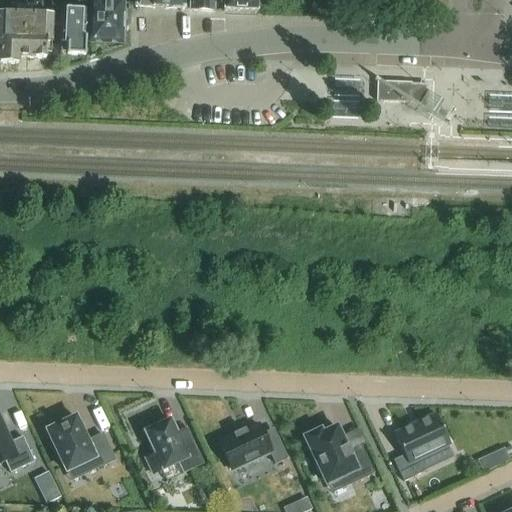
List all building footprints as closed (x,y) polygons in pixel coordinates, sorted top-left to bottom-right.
[(107,2),(106,0),(91,0),(90,44),(122,45),(123,3),(107,2)] [(135,0),(135,9),(159,10),(159,0),(135,0)] [(159,0),(159,10),(183,11),(183,0),(159,0)] [(189,0),(189,11),(214,12),(214,0),(189,0)] [(223,0),(223,13),(257,14),(257,0),(223,0)] [(0,65),(18,67),(18,60),(45,61),(45,54),(51,54),(51,46),(52,19),(43,19),(43,5),(25,5),(24,6),(11,6),(11,18),(0,17),(0,65)] [(87,12),(62,11),(60,45),(60,46),(61,46),(61,54),(67,54),(67,55),(84,56),(85,40),(87,12)] [(448,125),(426,111),(428,86),(411,86),(411,85),(382,84),(376,80),(374,82),(377,84),(377,103),(410,105),(447,128),(448,125)] [(511,124),(474,123),(474,133),(511,134),(511,124)] [(404,457),(393,462),(403,483),(424,474),(417,460),(450,445),(436,416),(394,436),(404,457)] [(56,427),(46,432),(66,473),(85,465),(89,474),(114,462),(102,436),(87,443),(75,418),(71,420),(69,417),(55,424),(56,427)] [(153,476),(178,464),(183,475),(204,465),(191,438),(180,443),(170,422),(145,434),(155,456),(146,461),(153,476)] [(0,423),(0,465),(5,464),(10,475),(34,464),(22,438),(10,444),(0,423)] [(245,431),(244,431),(233,436),(233,437),(218,443),(232,472),(270,455),(275,466),(287,460),(277,438),(266,443),(258,425),(245,431)] [(346,449),(341,439),(336,428),(322,435),(320,432),(304,439),(326,486),(347,476),(351,485),(374,475),(360,447),(349,452),(347,448),(346,449)] [(504,451),(491,456),(496,467),(509,462),(508,459),(504,451)] [(215,478),(205,482),(210,491),(219,486),(215,478)] [(307,499),(296,504),(299,511),(310,511),(313,511),(307,499)]
